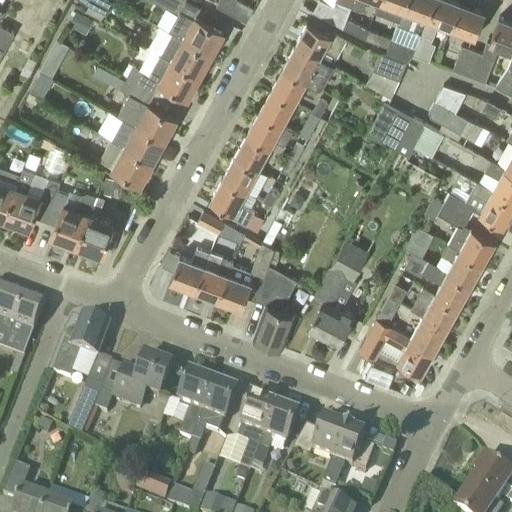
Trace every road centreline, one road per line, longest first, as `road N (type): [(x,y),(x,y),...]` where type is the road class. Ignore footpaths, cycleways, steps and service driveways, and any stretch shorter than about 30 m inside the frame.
road 1 (residential): [(429,424),(115,298)]
road 2 (residential): [(115,298),(266,0)]
road 3 (residential): [(0,435),(62,280)]
